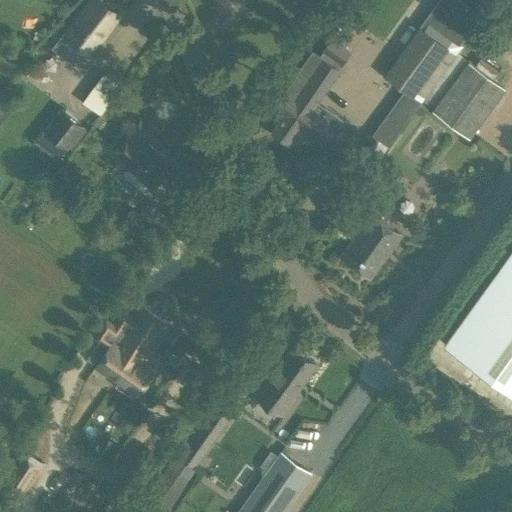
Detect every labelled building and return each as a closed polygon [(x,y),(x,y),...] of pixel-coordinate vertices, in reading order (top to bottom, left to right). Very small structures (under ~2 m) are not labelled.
[(89,0),(64,34),(55,45),(80,65),(84,69),(104,43),(100,39),(120,13),(103,0),(89,0)] [(459,23),(451,33),(461,40),(468,30),(459,23)] [(384,74),(421,100),(457,51),(419,24),(384,74)] [(321,51),(341,65),(351,51),(331,37),(321,51)] [(339,68),(313,50),(274,106),(275,110),(283,115),(272,130),(289,142),(299,127),(324,144),(341,118),(325,107),(320,114),(312,108),(339,68)] [(467,58),(431,108),(470,136),(507,86),(467,58)] [(86,99),(104,112),(122,87),(104,74),(86,99)] [(427,109),(419,103),(413,111),(418,115),(423,114),(427,109)] [(44,129),(67,147),(85,125),(62,107),(44,129)] [(149,184),(151,185),(170,165),(133,130),(113,151),(129,166),(123,173),(142,191),(149,184)] [(52,200),(68,182),(58,173),(42,191),(52,200)] [(138,244),(152,225),(133,210),(119,229),(138,244)] [(403,232),(373,210),(341,254),(371,276),(403,232)] [(511,382),(511,239),(445,333),(511,382)] [(106,332),(91,355),(99,360),(95,366),(96,367),(118,382),(136,395),(154,369),(144,362),(170,324),(140,304),(131,318),(123,313),(109,334),(106,332)] [(256,394),(283,414),(296,396),(293,394),(317,362),(293,344),(256,394)] [(179,454),(194,464),(250,384),(234,374),(179,454)] [(201,387),(186,408),(198,417),(213,395),(201,387)] [(203,485),(204,485),(196,498),(218,511),(219,511),(254,456),(230,441),(203,485)] [(19,492),(22,494),(44,462),(22,447),(0,479),(0,511),(4,511),(7,509),(11,511),(12,511),(21,500),(16,497),(19,492)] [(132,500),(159,459),(145,450),(117,490),(132,500)] [(249,497),(238,511),(282,511),(310,472),(281,452),(263,476),(249,497)] [(153,511),(166,511),(189,477),(196,467),(195,465),(180,455),(176,453),(142,504),(153,511)]
